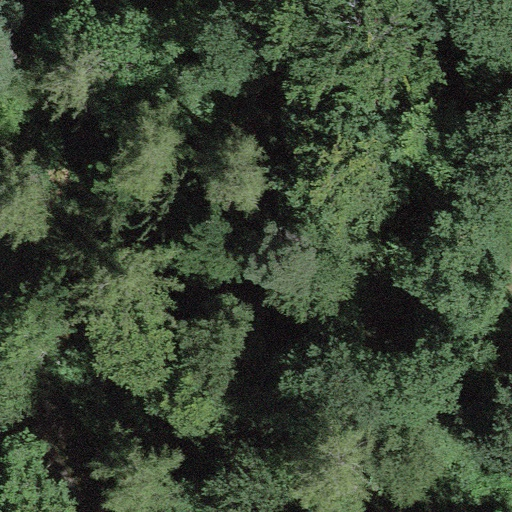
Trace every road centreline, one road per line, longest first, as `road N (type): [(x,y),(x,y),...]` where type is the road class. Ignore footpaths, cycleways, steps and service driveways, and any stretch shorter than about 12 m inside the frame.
road 1 (track): [(511,249),(445,33),(445,0)]
road 2 (track): [(0,369),(94,511)]
